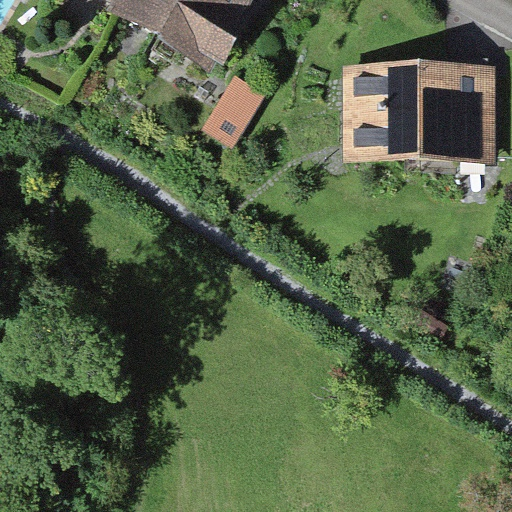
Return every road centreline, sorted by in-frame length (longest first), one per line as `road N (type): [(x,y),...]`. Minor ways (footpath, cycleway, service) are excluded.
road 1 (track): [(511,458),(168,237)]
road 2 (residential): [(168,237),(58,137),(0,114)]
